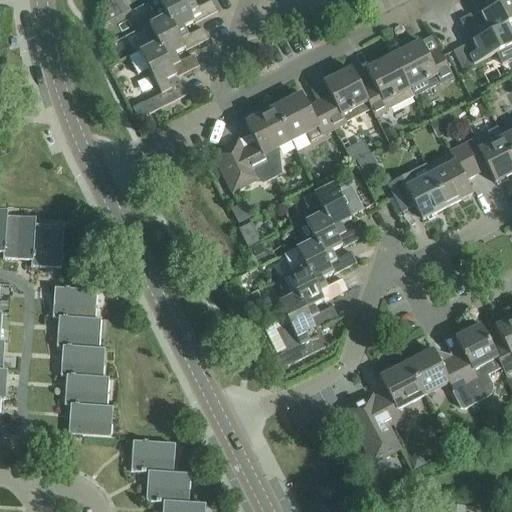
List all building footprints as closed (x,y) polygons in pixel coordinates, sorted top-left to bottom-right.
[(113,0),(110,0),(101,26),(122,16),(113,0)] [(184,28),(194,23),(181,0),(158,0),(166,16),(166,15),(185,50),(185,52),(208,40),(203,29),(188,37),(184,28)] [(193,1),(195,0),(181,0),(194,23),(195,25),(217,13),(212,2),(197,9),(193,1)] [(511,0),(481,15),(486,25),(478,29),(470,15),(459,21),(471,43),(472,43),(507,25),(511,33),(511,0)] [(470,0),(479,16),(481,15),(511,0),(490,0),(486,2),(484,0),(470,0)] [(140,29),(149,47),(158,43),(176,79),(177,79),(199,67),(193,56),(179,64),(175,55),(185,50),(166,15),(166,16),(140,29)] [(511,33),(507,25),(472,43),(477,53),(469,57),(464,47),(453,53),(465,75),(476,69),(474,66),(496,54),(501,65),(511,59),(511,33)] [(186,97),(177,79),(176,79),(158,43),(149,47),(129,57),(138,75),(148,70),(161,95),(142,105),(148,116),(186,97)] [(420,43),(393,57),(414,98),(440,84),(440,85),(453,79),(438,50),(426,56),(420,43)] [(388,111),(414,98),(393,57),(366,71),(373,84),(362,89),(361,90),(371,111),(375,119),(388,112),(388,111)] [(345,124),(371,111),(361,90),(362,89),(352,70),(324,84),(330,97),(319,102),(333,131),(346,125),(345,124)] [(321,137),(333,131),(319,102),(308,108),(301,95),(274,109),(291,143),(303,136),(310,142),(321,136),(321,137)] [(280,148),(291,143),(274,109),(245,124),(253,139),(240,145),(238,141),(212,155),(232,194),(260,180),(265,185),(282,176),(280,148)] [(444,116),(429,125),(437,139),(452,131),(444,116)] [(391,127),(384,131),(390,141),(397,138),(391,127)] [(496,127),(460,145),(476,176),(487,170),(494,184),(511,175),(511,156),(502,136),(496,127)] [(511,131),(502,136),(511,156),(511,131)] [(465,182),(476,176),(460,145),(448,151),(455,164),(430,176),(447,209),(472,196),(465,182)] [(372,156),(357,163),(365,178),(371,180),(378,158),(372,156)] [(447,209),(430,176),(425,167),(387,185),(402,214),(415,207),(422,222),(447,209)] [(302,201),(311,219),(324,213),(341,248),(342,249),(365,238),(360,226),(345,234),(341,226),(351,220),(349,217),(363,211),(352,189),(355,187),(353,184),(340,191),(341,193),(338,194),(333,185),(302,201)] [(245,202),(228,211),(237,227),(253,218),(245,202)] [(29,262),(31,262),(34,220),(18,218),(18,223),(8,222),(8,218),(7,218),(7,212),(6,212),(3,254),(3,260),(17,261),(18,256),(29,257),(29,262)] [(305,222),(296,227),(305,245),(314,240),(333,275),(333,276),(356,265),(351,253),(336,261),(332,253),(341,248),(324,213),(311,219),(305,222)] [(36,220),(34,220),(31,262),(31,268),(45,269),(46,264),(57,265),(57,270),(61,270),(64,228),(46,226),(46,231),(36,230),(36,226),(35,226),(36,220)] [(333,275),(314,240),(305,245),(283,256),(292,274),(305,267),(323,302),(324,304),(347,292),(342,281),(327,288),(323,280),(333,275)] [(262,245),(252,250),(255,257),(265,252),(262,245)] [(287,276),(296,294),(315,329),(315,331),(338,319),(332,308),(318,315),(314,307),(323,302),(305,267),(292,274),(287,276)] [(52,319),(58,320),(101,323),(101,321),(95,321),(95,320),(91,320),(91,310),(96,310),(97,293),(54,290),(54,294),(59,294),(58,305),(53,305),(52,319)] [(256,292),(244,298),(245,302),(252,315),(270,306),(267,300),(261,303),(256,292)] [(305,334),(315,329),(296,294),(278,304),(289,325),(276,331),(287,353),(273,360),(278,371),(288,367),(325,348),(319,337),(309,342),(305,334)] [(511,319),(495,328),(502,342),(492,348),(491,348),(497,360),(502,369),(505,377),(511,373),(511,319)] [(100,339),(101,323),(58,320),(58,323),(63,323),(62,334),(57,334),(56,348),(62,349),(105,352),(105,351),(99,350),(99,349),(95,349),(95,339),(100,339)] [(487,377),(502,369),(497,360),(491,348),(492,348),(481,326),(455,340),(462,354),(451,360),(475,405),(487,399),(491,396),(493,392),(492,386),(487,377)] [(60,378),(66,378),(109,381),(109,380),(103,379),(103,378),(99,378),(99,368),(104,368),(105,352),(62,349),(62,352),(67,352),(66,363),(61,363),(60,378)] [(433,351),(407,364),(425,397),(449,384),(453,393),(452,394),(460,410),(464,411),(475,405),(451,360),(440,365),(433,351)] [(386,393),(374,399),(374,400),(388,428),(389,428),(402,421),(397,411),(425,397),(407,364),(379,379),(386,393)] [(109,381),(66,378),(66,381),(71,381),(70,393),(65,392),(64,407),(70,407),(113,410),(113,409),(107,409),(107,408),(103,407),(103,397),(107,398),(109,381)] [(400,450),(389,428),(388,428),(374,400),(374,399),(372,396),(344,411),(372,465),(400,450)] [(111,427),(113,410),(70,407),(70,410),(75,410),(74,422),(69,421),(68,436),(111,439),(111,437),(106,436),(107,426),(111,427)] [(131,473),(148,474),(190,477),(190,476),(173,475),(173,474),(169,473),(170,463),(174,464),(175,446),(133,443),(133,447),(138,447),(137,459),(132,458),(131,473)] [(190,477),(148,474),(148,477),(153,477),(152,489),(147,488),(146,503),(163,504),(205,507),(205,506),(188,505),(188,504),(184,503),(185,493),(189,494),(190,477)]
